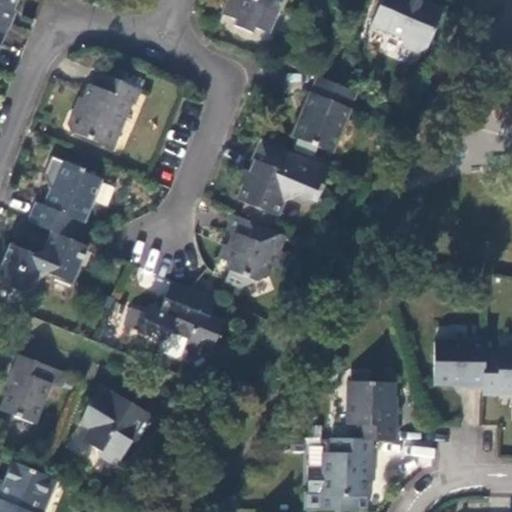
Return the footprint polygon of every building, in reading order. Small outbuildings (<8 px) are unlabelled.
[(0,0),(0,40),(1,38),(12,10),(3,6),(5,0),(0,0)] [(280,0),(222,0),(218,12),(231,18),(230,23),(250,33),(253,26),(268,33),(282,1),(280,0)] [(381,0),(372,23),(401,35),(405,44),(420,50),(428,46),(444,8),(423,0),(422,0),(421,4),(412,0),(411,0),(381,0)] [(0,40),(0,43),(12,48),(13,43),(1,38),(0,40)] [(79,111),(72,114),(68,125),(71,131),(109,147),(118,126),(121,128),(131,102),(134,104),(140,89),(99,72),(98,73),(93,86),(89,85),(83,100),(79,111)] [(356,90),(332,80),(316,75),(303,108),(305,109),(295,135),(332,151),(356,90)] [(79,98),(72,114),(79,111),(83,100),(79,98)] [(325,181),(331,167),(260,137),(252,157),(254,158),(250,168),(257,170),(255,178),(246,177),(237,197),(277,214),(284,199),(303,190),(317,197),(322,189),(325,190),(328,183),(325,181)] [(33,199),(25,219),(50,229),(74,239),(79,226),(70,222),(73,217),(81,220),(99,177),(81,170),(82,166),(64,159),(43,204),(33,199)] [(281,247),(286,235),(232,212),(225,228),(234,232),(230,244),(223,241),(218,254),(225,256),(231,270),(227,280),(242,286),(269,274),(273,263),(282,267),(289,251),(281,247)] [(79,226),(81,220),(73,217),(70,222),(79,226)] [(74,239),(50,229),(44,245),(31,251),(5,240),(0,253),(0,284),(21,292),(30,289),(36,274),(45,272),(69,282),(85,244),(74,239)] [(189,287),(169,280),(163,296),(171,300),(166,314),(152,308),(144,312),(128,306),(122,325),(159,340),(167,338),(170,332),(187,338),(203,344),(211,348),(223,319),(208,314),(199,311),(206,294),(199,291),(189,287)] [(208,314),(214,298),(206,294),(199,311),(208,314)] [(200,352),(203,344),(187,338),(183,346),(200,352)] [(483,355),(483,344),(434,342),(432,385),(468,386),(469,389),(482,389),(483,355)] [(482,389),(482,396),(498,397),(498,394),(511,393),(511,350),(497,350),(497,355),(483,355),(482,389)] [(47,370),(2,352),(0,358),(0,413),(30,425),(46,386),(42,384),(47,370)] [(357,427),(357,441),(373,442),(397,441),(398,412),(394,411),(395,383),(351,382),(351,426),(357,427)] [(146,413),(111,392),(108,398),(97,391),(87,405),(78,425),(86,431),(81,441),(97,451),(97,457),(109,463),(117,462),(134,433),(140,433),(147,420),(146,413)] [(309,440),(307,465),(320,466),(322,441),(309,440)] [(357,441),(334,441),(334,454),(327,454),(327,468),(312,468),(313,495),(325,496),(325,511),(357,511),(358,498),(369,497),(370,471),(372,470),(373,442),(357,441)] [(411,445),(409,456),(433,458),(434,447),(411,445)] [(38,502),(47,480),(39,476),(8,464),(0,484),(0,511),(40,511),(44,505),(38,502)]
